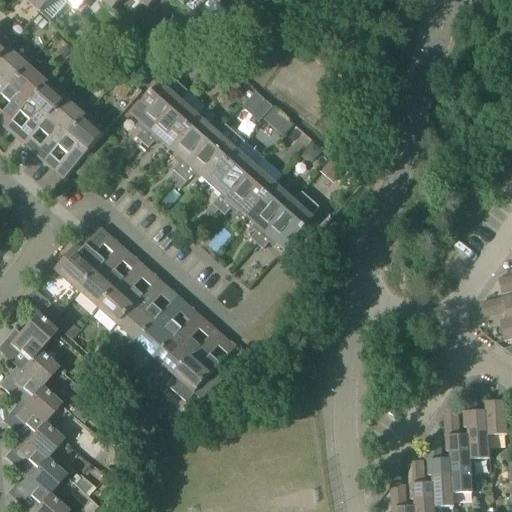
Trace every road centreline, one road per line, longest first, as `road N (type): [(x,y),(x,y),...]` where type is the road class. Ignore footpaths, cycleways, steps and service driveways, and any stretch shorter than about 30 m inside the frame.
road 1 (residential): [(292,277),(238,336),(86,207),(56,230)]
road 2 (unclassified): [(449,0),(361,302)]
road 3 (unclassified): [(361,302),(343,409),(353,511)]
road 4 (residential): [(377,474),(467,348)]
road 5 (residential): [(441,327),(511,230)]
